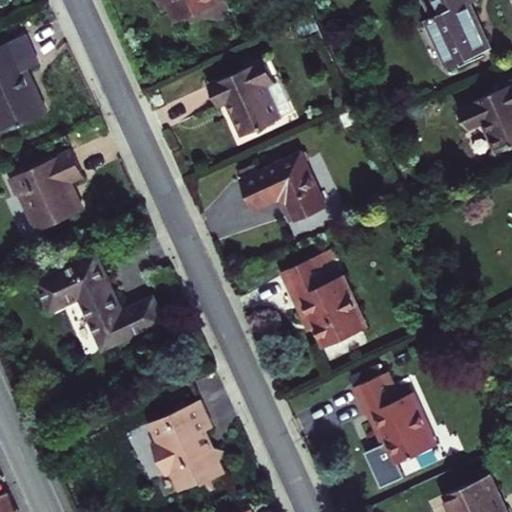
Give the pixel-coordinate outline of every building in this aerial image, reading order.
[(171,0),(179,18),(220,0),(158,0),(160,5),(164,3),(171,0)] [(171,0),(164,3),(173,22),(179,18),(171,0)] [(425,20),(446,63),(488,44),(474,14),(469,2),(471,0),(423,0),(431,17),(425,20)] [(24,31),(0,42),(0,128),(2,132),(47,111),(32,79),(27,67),(38,62),(24,31)] [(264,58),(209,83),(219,104),(228,100),(234,113),(243,133),(280,116),(265,82),(273,78),(264,58)] [(511,80),(472,100),(474,102),(457,109),(465,129),(482,121),(496,151),(511,144),(511,80)] [(455,105),(457,109),(474,102),(472,100),(471,97),(455,105)] [(71,148),(10,175),(17,192),(20,190),(36,228),(82,208),(75,191),(70,180),(83,174),(71,148)] [(301,150),(242,177),(255,207),(279,196),(283,197),(287,198),(296,217),(326,204),(301,150)] [(332,247),(324,251),(328,260),(335,256),(332,247)] [(300,295),(315,326),(323,345),(367,325),(343,273),(328,281),(321,263),(328,260),(324,251),(282,269),(295,297),(300,295)] [(101,349),(162,321),(150,296),(119,310),(106,282),(93,252),(34,280),(48,310),(77,296),(101,349)] [(300,295),(295,297),(303,314),(310,329),(315,326),(300,295)] [(388,370),(353,384),(365,411),(372,408),(380,425),(387,440),(364,450),(380,484),(403,475),(396,461),(437,443),(413,390),(409,392),(405,383),(396,386),(388,370)] [(201,396),(157,417),(152,423),(161,441),(155,445),(166,471),(173,467),(183,487),(204,478),(205,480),(225,471),(220,461),(224,447),(212,443),(209,437),(205,428),(214,424),(201,396)] [(505,511),(487,472),(444,493),(452,511),(505,511)] [(0,511),(2,511),(15,506),(7,489),(0,492),(0,511)]
